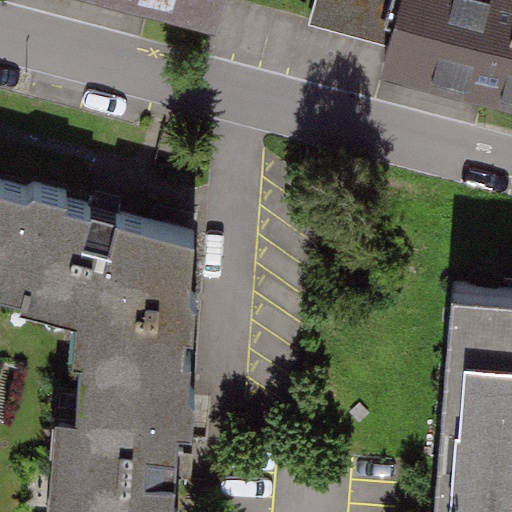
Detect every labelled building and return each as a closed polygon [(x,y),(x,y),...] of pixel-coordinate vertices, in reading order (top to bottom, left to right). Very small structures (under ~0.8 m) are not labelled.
[(223,0),(168,0),(220,14),(223,0)] [(391,40),(401,0),(318,0),(314,19),(374,35),(391,40)] [(511,0),(401,0),(391,40),(387,54),(511,87),(511,0)] [(0,303),(99,330),(111,214),(0,184),(0,303)] [(194,511),(217,241),(111,214),(82,511),(194,511)] [(511,511),(511,286),(454,282),(435,511),(511,511)]
